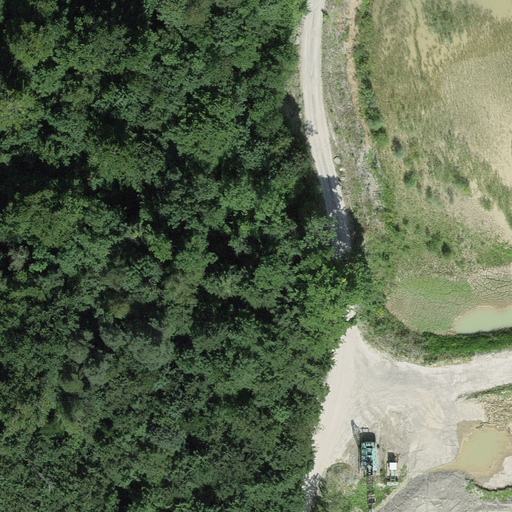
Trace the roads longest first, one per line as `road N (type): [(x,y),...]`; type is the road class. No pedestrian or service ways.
road 1 (track): [(319,0),(313,57),(338,222),(341,319),(292,511)]
road 2 (track): [(308,446),(359,431),(375,375),(340,331)]
